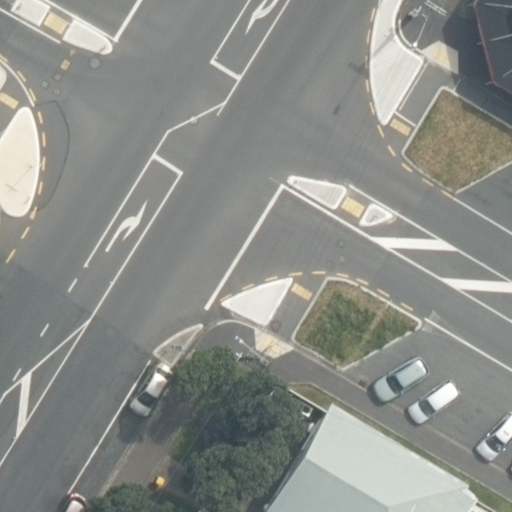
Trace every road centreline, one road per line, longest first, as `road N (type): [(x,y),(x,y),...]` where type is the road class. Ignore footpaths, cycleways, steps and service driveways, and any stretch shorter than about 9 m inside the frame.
road 1 (tertiary): [(203,102),(0,434)]
road 2 (residential): [(203,102),(511,302)]
road 3 (residential): [(24,0),(203,102)]
road 4 (tertiary): [(270,0),(203,102)]
